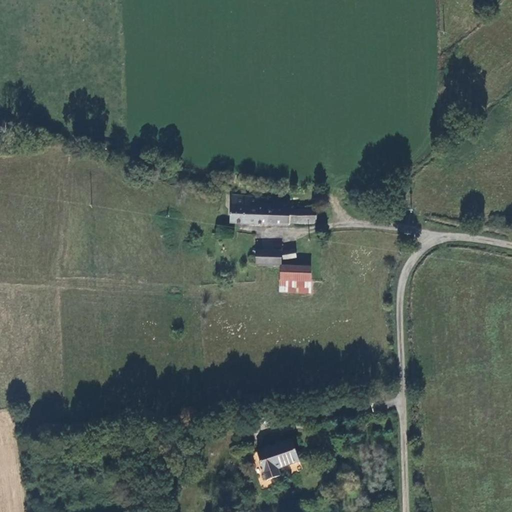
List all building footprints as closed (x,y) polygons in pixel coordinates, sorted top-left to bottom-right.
[(316,223),(317,210),(294,209),(294,207),(277,206),(277,200),(271,200),(271,197),(232,195),(230,223),(289,225),(290,224),(290,223),(316,223)] [(295,250),(282,252),(283,260),(297,257),(295,250)] [(282,252),(256,251),(255,265),(282,266),(282,252)] [(311,267),(282,266),(281,276),(281,292),(310,293),(311,267)] [(294,440),(259,451),(268,480),(282,476),(280,469),(300,462),(294,440)]
